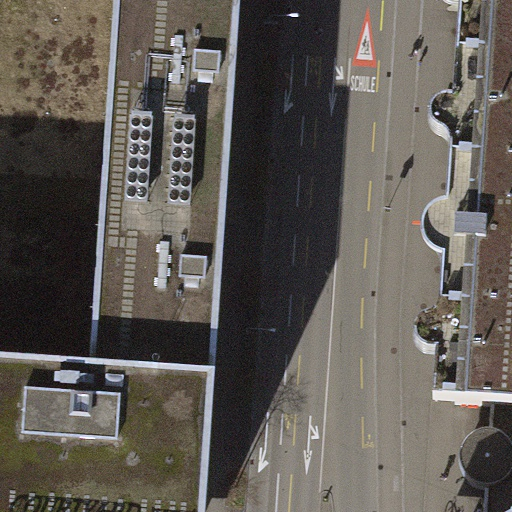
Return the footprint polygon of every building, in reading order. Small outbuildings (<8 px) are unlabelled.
[(241,0),(117,0),(105,171),(229,180),(241,0)] [(511,0),(453,0),(427,403),(511,408),(511,0)] [(229,180),(105,171),(92,373),(216,381),(229,180)] [(205,511),(216,381),(92,373),(0,366),(0,511),(205,511)] [(511,511),(511,408),(427,403),(419,511),(511,511)]
